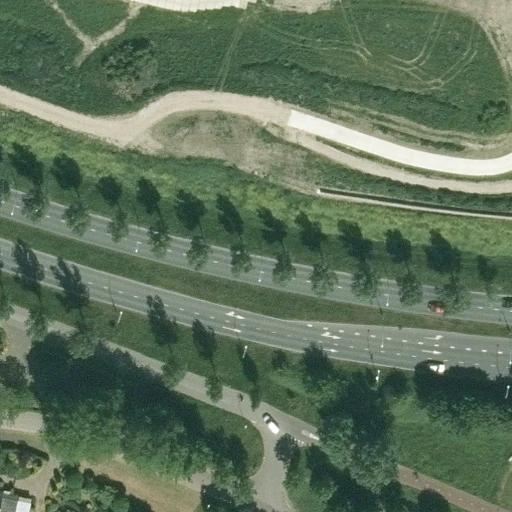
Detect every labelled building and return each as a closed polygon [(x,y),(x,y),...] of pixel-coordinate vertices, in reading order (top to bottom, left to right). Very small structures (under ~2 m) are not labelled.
[(398,0),(398,9),(407,10),(407,0),(398,0)] [(416,0),(407,0),(407,10),(416,11),(416,0)] [(477,17),(480,17),(484,0),(447,0),(445,9),(451,11),(452,9),(478,16),(477,17)] [(449,21),(447,37),(455,38),(453,64),(466,65),(477,17),(478,16),(452,9),(451,11),(449,21)] [(295,11),(291,54),(321,56),(323,33),(325,33),(325,26),(303,24),(304,12),(295,11)] [(386,62),(386,68),(408,70),(411,34),(389,32),(388,39),(389,39),(387,62),(386,62)] [(323,33),(321,56),(343,58),(345,35),(323,33)] [(455,38),(447,37),(411,34),(408,70),(452,74),(453,64),(455,38)] [(365,60),(367,37),(345,35),(343,58),(365,60)] [(388,39),(367,37),(365,60),(387,62),(389,39),(388,39)] [(0,511),(27,511),(30,497),(9,492),(0,489),(0,511)]
